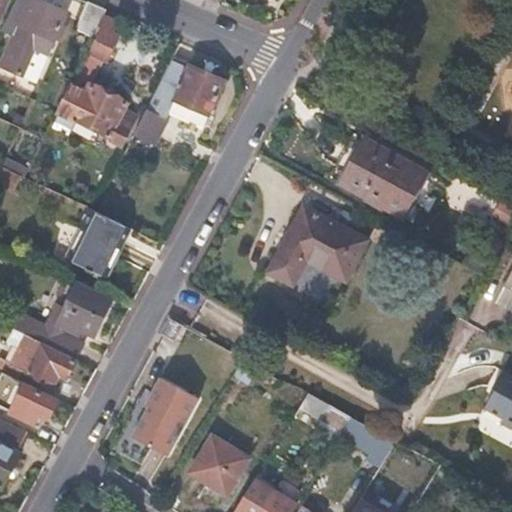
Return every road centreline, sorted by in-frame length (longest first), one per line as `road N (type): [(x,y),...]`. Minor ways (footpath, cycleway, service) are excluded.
road 1 (residential): [(287,62),(72,454)]
road 2 (residential): [(145,0),(287,62)]
